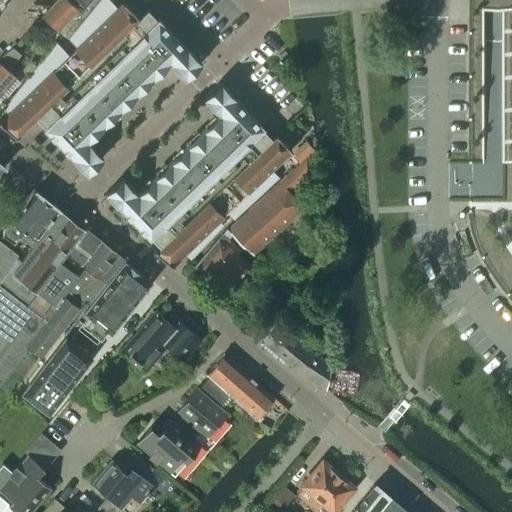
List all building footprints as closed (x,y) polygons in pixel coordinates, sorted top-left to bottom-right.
[(86,142),(168,62),(184,79),(200,63),(157,18),(156,19),(146,9),(137,18),(122,2),(116,8),(108,0),(100,0),(68,39),(75,47),(67,55),(56,43),(2,109),(7,114),(0,120),(0,124),(16,138),(17,136),(16,136),(34,119),(43,128),(42,128),(86,174),(102,158),(86,142)] [(56,30),(76,8),(80,4),(74,0),(55,0),(41,16),(56,30)] [(74,0),(80,4),(85,8),(91,0),(74,0)] [(0,56),(0,99),(2,101),(18,83),(13,78),(14,76),(0,63),(0,62),(6,58),(12,63),(19,55),(11,48),(0,56)] [(270,170),(290,150),(275,134),(271,138),(262,129),(262,128),(219,83),(203,98),(219,115),(137,194),(126,183),(121,178),(105,193),(148,238),(149,237),(158,247),(155,250),(154,249),(152,251),(172,267),(173,265),(172,264),(183,253),(189,259),(221,224),(217,220),(226,212),(232,219),(277,177),(270,170)] [(251,254),(302,210),(278,183),(226,230),(225,228),(194,265),(204,274),(209,279),(208,280),(211,283),(210,285),(215,289),(218,288),(221,291),(232,277),(234,279),(237,276),(240,276),(245,270),(244,267),(247,263),(234,252),(237,249),(226,239),(230,234),(251,254)] [(32,245),(58,210),(59,209),(34,191),(4,232),(3,236),(14,244),(20,236),(32,245)] [(24,344),(61,295),(61,294),(76,275),(59,262),(83,230),(71,220),(60,211),(58,210),(32,245),(21,260),(17,257),(0,278),(0,380),(25,345),(24,344)] [(76,275),(101,242),(84,228),(83,230),(59,262),(76,275)] [(0,278),(17,257),(18,254),(0,241),(0,278)] [(83,311),(122,259),(101,242),(76,275),(61,294),(61,295),(24,344),(25,345),(39,356),(77,306),(83,311)] [(104,329),(110,334),(151,282),(122,259),(83,311),(77,318),(85,325),(82,329),(95,340),(104,329)] [(182,361),(200,340),(176,319),(171,325),(155,311),(120,350),(127,356),(137,365),(138,365),(145,371),(166,347),(182,361)] [(82,329),(85,325),(77,318),(64,335),(73,342),(82,329)] [(330,365),(314,354),(273,321),(258,339),(291,367),(324,389),(330,365)] [(64,335),(21,391),(47,411),(90,355),(73,342),(64,335)] [(230,378),(238,368),(221,354),(204,373),(203,372),(202,373),(206,377),(225,393),(258,422),(261,418),(257,415),(263,408),(230,378)] [(272,398),(238,368),(230,378),(263,408),(272,398)] [(226,413),(215,404),(225,393),(206,377),(197,388),(196,387),(176,410),(207,436),(226,413)] [(199,445),(191,439),(199,431),(206,437),(207,436),(176,410),(176,411),(180,415),(173,423),(168,419),(157,433),(149,426),(135,444),(173,476),(176,473),(199,445)] [(29,511),(50,487),(42,480),(36,475),(59,449),(39,432),(22,451),(26,454),(11,472),(1,463),(0,464),(0,497),(17,511),(29,511)] [(153,486),(144,478),(152,468),(132,452),(123,463),(128,466),(122,473),(117,469),(119,466),(110,459),(91,482),(106,495),(97,505),(105,511),(120,511),(123,509),(120,507),(129,495),(139,504),(146,495),(149,497),(151,493),(149,492),(153,486)] [(332,510),(350,487),(347,484),(347,481),(340,475),(337,476),(321,461),(302,484),(303,485),(295,495),(314,511),(322,502),(332,510)] [(372,511),(387,496),(373,484),(349,511),(372,511)] [(282,486),(268,503),(277,511),(292,494),(282,486)] [(402,511),(404,510),(387,496),(372,511),(402,511)] [(105,511),(97,505),(91,511),(86,511),(77,504),(70,511),(58,511),(63,507),(53,498),(40,511),(105,511)]
